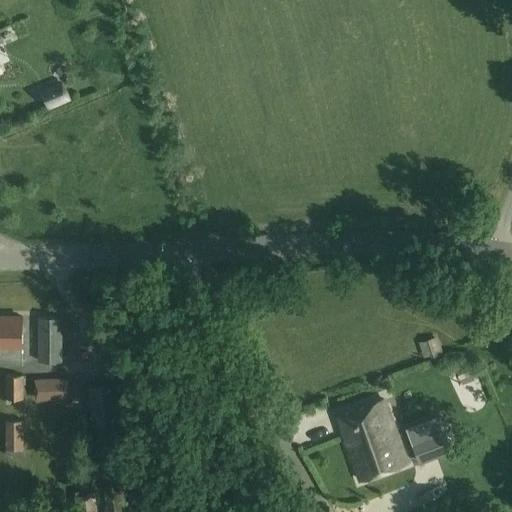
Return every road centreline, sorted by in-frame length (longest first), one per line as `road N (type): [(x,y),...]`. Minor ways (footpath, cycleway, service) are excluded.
road 1 (tertiary): [(185,252),(380,242),(511,254)]
road 2 (unclassified): [(327,511),(188,281),(185,252)]
road 3 (tertiary): [(0,259),(185,252)]
